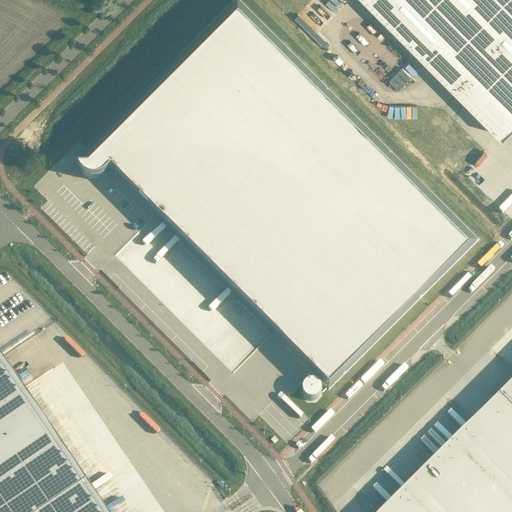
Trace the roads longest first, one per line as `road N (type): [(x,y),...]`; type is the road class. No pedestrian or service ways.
road 1 (unclassified): [(21,223),(274,477)]
road 2 (unclassified): [(511,248),(274,477)]
road 3 (unclassified): [(0,120),(123,0)]
